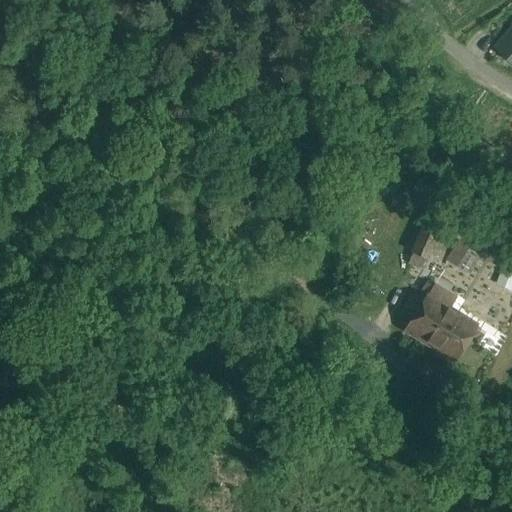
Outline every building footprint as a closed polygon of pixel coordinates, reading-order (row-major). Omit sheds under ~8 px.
[(511,24),(500,39),(511,50),(511,24)] [(453,226),(428,214),(411,253),(437,265),(453,226)] [(447,259),(458,265),(468,248),(458,242),(447,259)] [(480,256),(468,248),(458,265),(470,273),(480,256)] [(511,272),(504,269),(498,283),(511,288),(511,272)] [(474,326),(446,309),(452,299),(433,287),(427,296),(436,303),(415,336),(452,360),(474,326)] [(426,296),(405,330),(415,336),(436,303),(427,296),(426,296)]
